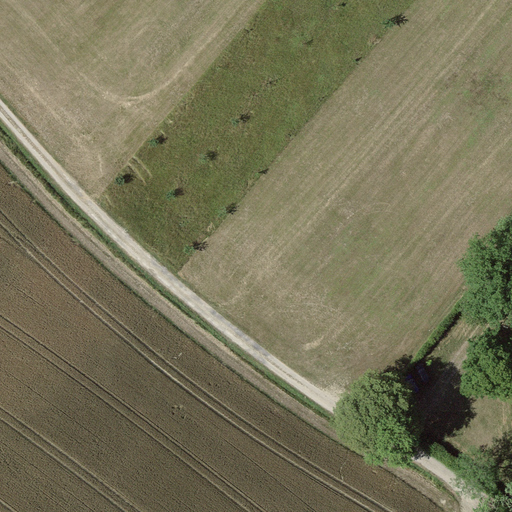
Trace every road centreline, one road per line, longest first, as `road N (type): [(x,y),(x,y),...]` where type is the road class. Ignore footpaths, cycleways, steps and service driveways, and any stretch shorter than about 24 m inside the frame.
road 1 (track): [(0,105),(62,176),(193,299),(330,404),(448,474),(472,511)]
road 2 (track): [(395,441),(511,289)]
